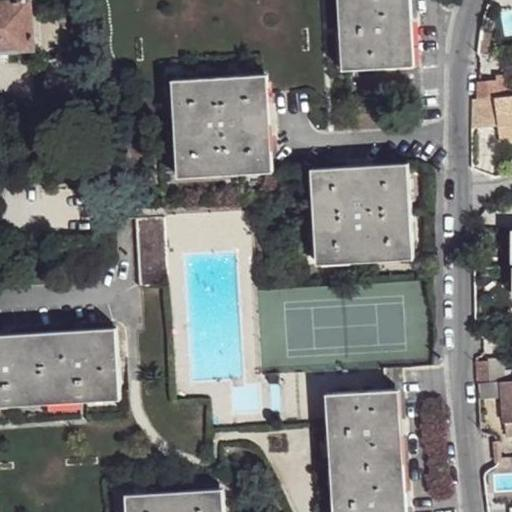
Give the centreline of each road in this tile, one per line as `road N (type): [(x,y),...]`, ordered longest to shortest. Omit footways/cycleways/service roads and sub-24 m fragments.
road 1 (unclassified): [(476,511),(455,351),(453,197)]
road 2 (unclassified): [(453,197),(469,0)]
